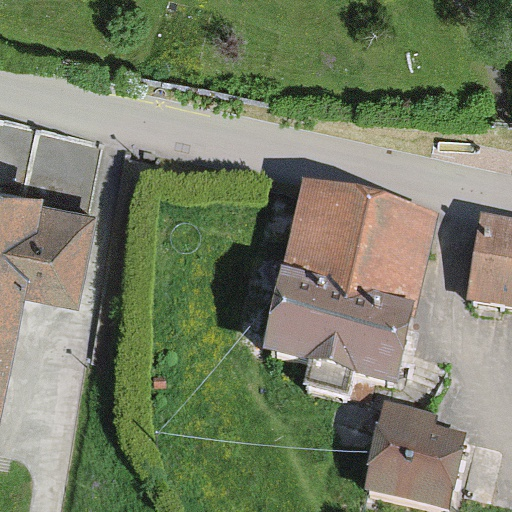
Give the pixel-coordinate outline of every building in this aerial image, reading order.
[(0,409),(23,293),(76,303),(94,212),(40,202),(42,192),(0,184),(0,409)] [(439,228),(306,199),(286,288),(420,318),(439,228)] [(511,230),(480,226),(469,312),(511,316),(511,230)] [(420,318),(286,288),(268,373),(401,403),(420,318)] [(439,422),(387,410),(367,500),(421,511),(454,511),(470,442),(436,435),(439,422)]
